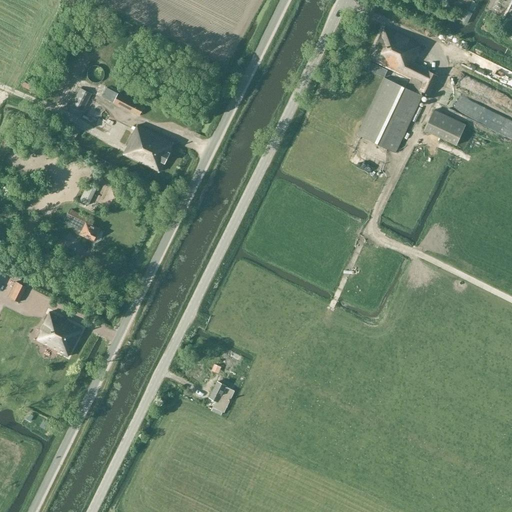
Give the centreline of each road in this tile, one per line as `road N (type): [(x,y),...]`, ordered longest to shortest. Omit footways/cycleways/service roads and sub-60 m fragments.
road 1 (tertiary): [(93,511),(346,0)]
road 2 (unclassified): [(33,511),(285,0)]
road 3 (track): [(0,279),(116,342)]
